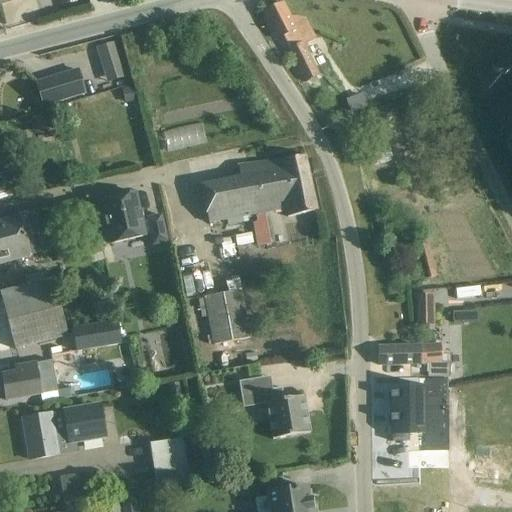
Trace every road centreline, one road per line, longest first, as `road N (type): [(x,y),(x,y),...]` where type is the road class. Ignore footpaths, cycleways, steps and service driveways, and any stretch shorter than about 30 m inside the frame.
road 1 (unclassified): [(374,511),(342,206),(313,132),(220,0)]
road 2 (unclassified): [(408,0),(511,224)]
road 3 (unclassified): [(0,49),(186,0)]
